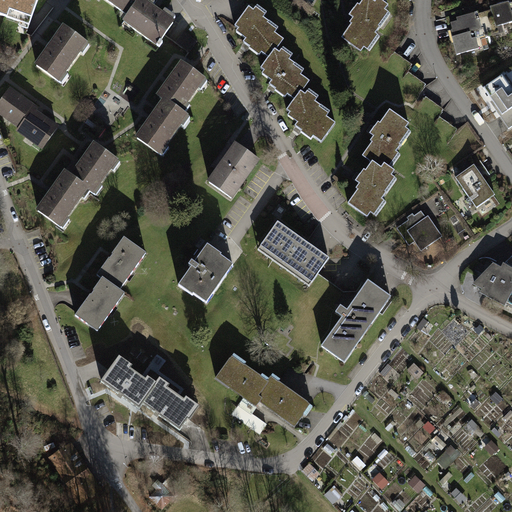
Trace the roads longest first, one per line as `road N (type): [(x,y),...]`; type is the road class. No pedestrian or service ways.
road 1 (residential): [(105,451),(272,465),(294,458),(434,288)]
road 2 (residential): [(183,0),(317,206),(347,236),(434,288)]
road 3 (residential): [(0,187),(105,451)]
road 4 (residential): [(424,0),(426,36),(441,73),(511,171)]
